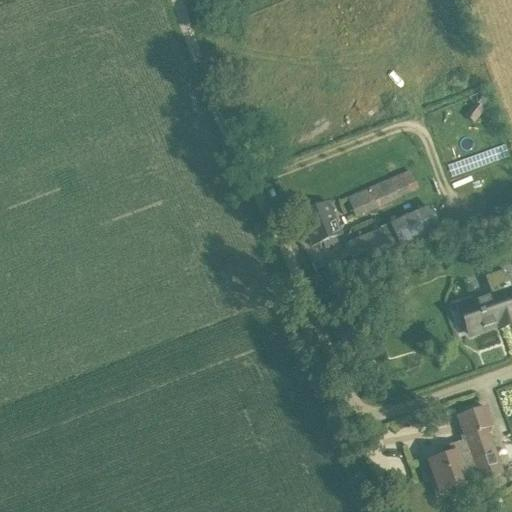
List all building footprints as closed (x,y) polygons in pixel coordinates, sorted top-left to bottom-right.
[(402,176),(346,201),(354,218),(409,193),(402,176)] [(328,204),(300,214),(312,247),(341,236),(328,204)] [(348,253),(328,261),(337,282),(439,241),(428,214),(381,233),(383,239),(356,250),(348,253)] [(511,322),(511,283),(508,271),(488,278),(494,296),(462,306),(464,312),(460,313),(467,332),(471,331),(472,335),(511,322)] [(445,458),(429,463),(439,493),(469,483),(479,479),(480,482),(503,474),(487,429),(493,427),(486,408),(457,418),(469,453),(460,456),(456,446),(443,450),(445,458)]
